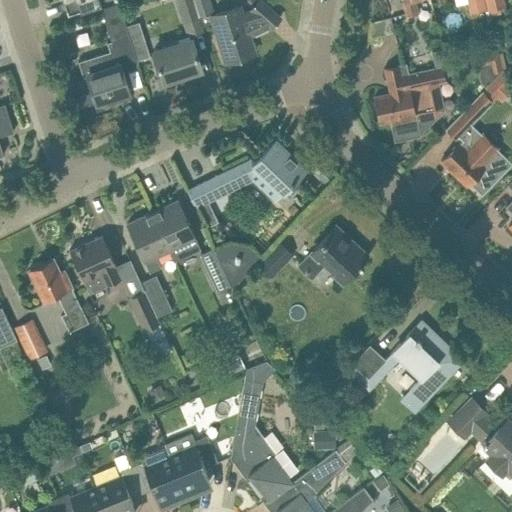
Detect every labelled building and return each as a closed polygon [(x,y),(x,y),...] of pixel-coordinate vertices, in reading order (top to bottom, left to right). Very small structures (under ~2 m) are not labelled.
[(63,0),(68,14),(100,3),(99,0),(63,0)] [(203,29),(198,14),(193,0),(176,0),(184,22),(187,34),(203,29)] [(193,0),(198,14),(213,9),(209,0),(193,0)] [(253,11),(242,13),(239,4),(211,14),(226,60),(254,51),(249,35),(268,25),(270,27),(280,17),(260,0),(251,10),(253,11)] [(402,0),(406,12),(390,16),(398,46),(420,40),(413,13),(419,11),(415,0),(402,0)] [(485,0),(468,0),(472,11),(488,8),(485,0)] [(485,0),(488,8),(488,7),(490,15),(500,13),(498,5),(503,3),(502,0),(485,0)] [(96,102),(98,101),(99,104),(102,105),(111,101),(112,99),(112,97),(129,91),(121,65),(137,59),(132,44),(131,42),(118,3),(101,8),(112,39),(107,41),(111,53),(99,57),(98,53),(78,60),(83,76),(87,75),(96,102)] [(201,68),(195,49),(191,37),(153,50),(163,80),(201,68)] [(144,40),(132,44),(137,59),(146,57),(149,55),(144,40)] [(498,49),(484,51),(486,59),(493,58),(495,69),(503,67),(498,49)] [(446,81),(442,65),(409,72),(407,62),(384,67),(387,78),(391,77),(394,92),(374,96),(379,121),(390,119),(395,140),(419,135),(419,134),(415,116),(434,112),(428,85),(439,83),(446,81)] [(511,78),(502,69),(486,87),(482,90),(493,100),(495,98),(500,102),(511,89),(508,85),(511,80),(511,78)] [(441,160),(467,185),(469,182),(482,194),(511,162),(471,123),(493,100),(482,90),(445,129),(454,137),(457,134),(463,139),(459,142),(458,141),(441,160)] [(0,135),(13,131),(4,103),(0,104),(0,154),(3,154),(0,142),(0,135)] [(203,181),(211,199),(251,179),(274,201),(284,190),(291,183),(305,169),(275,141),(268,148),(255,162),(251,158),(251,157),(248,158),(249,159),(217,175),(217,174),(203,181)] [(198,183),(186,189),(195,207),(205,228),(217,222),(212,212),(198,183)] [(201,248),(178,199),(152,210),(170,248),(184,241),(190,253),(201,248)] [(135,240),(150,271),(161,266),(156,254),(170,248),(152,210),(127,222),(135,240)] [(301,264),(312,275),(324,262),(343,279),(366,254),(335,226),(312,250),(313,251),(301,264)] [(122,277),(102,234),(69,249),(89,292),(122,277)] [(270,274),(291,252),(278,239),(257,262),(270,274)] [(200,253),(217,291),(230,285),(219,259),(213,247),(200,253)] [(219,259),(230,285),(231,287),(252,265),(245,258),(230,254),(219,259)] [(89,322),(81,305),(80,306),(71,286),(72,286),(64,269),(60,271),(53,257),(28,268),(43,299),(57,293),(66,312),(62,314),(69,331),(89,322)] [(157,315),(172,309),(156,274),(141,281),(157,315)] [(170,345),(160,322),(159,322),(144,289),(127,296),(142,330),(146,328),(149,334),(142,337),(148,350),(155,346),(157,351),(170,345)] [(32,318),(14,326),(28,356),(27,357),(42,388),(56,382),(52,372),(48,363),(51,362),(45,349),(46,348),(32,318)] [(393,349),(421,375),(409,388),(421,400),(447,373),(461,358),(420,320),(393,349)] [(367,377),(385,358),(369,343),(351,362),(367,377)] [(262,381),(276,367),(267,358),(246,367),(230,456),(246,477),(249,474),(267,498),(268,499),(292,481),(291,481),(272,455),(276,452),(255,423),(262,381)] [(493,450),(487,456),(501,470),(507,464),(509,466),(511,469),(511,421),(506,417),(497,427),(484,414),(486,412),(472,398),(450,421),(464,435),(471,427),(476,432),(478,429),(485,436),(482,440),(493,450)] [(193,439),(195,444),(169,454),(186,495),(197,490),(207,484),(200,473),(207,470),(205,466),(218,461),(210,442),(207,434),(193,439)] [(336,448),(346,460),(358,451),(348,438),(336,448)] [(89,440),(79,444),(82,451),(91,447),(89,440)] [(69,448),(46,457),(51,471),(75,461),(69,448)] [(336,448),(291,481),(292,481),(268,499),(267,498),(264,501),(271,511),(314,511),(306,501),(345,461),(336,448)] [(169,454),(144,465),(142,460),(131,465),(142,492),(153,487),(154,491),(161,489),(164,502),(175,499),(186,495),(169,454)] [(120,470),(121,474),(96,484),(107,511),(131,511),(126,503),(133,500),(131,496),(142,492),(131,465),(120,470)] [(383,474),(374,480),(380,488),(388,482),(383,474)] [(107,511),(96,484),(70,495),(68,491),(57,495),(64,511),(107,511)] [(363,485),(327,511),(358,511),(373,498),(363,485)] [(46,500),(48,504),(28,511),(64,511),(57,495),(46,500)] [(404,511),(397,498),(387,506),(390,511),(404,511)]
